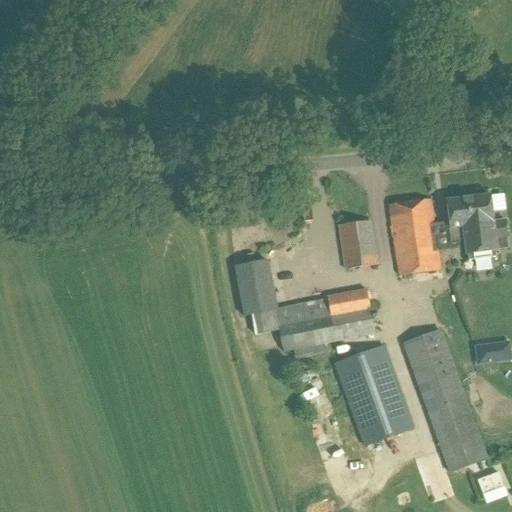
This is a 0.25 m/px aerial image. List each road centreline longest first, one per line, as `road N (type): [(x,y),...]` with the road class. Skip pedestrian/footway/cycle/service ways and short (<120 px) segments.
road 1 (unclassified): [(424,154),(0,195)]
road 2 (unclassified): [(0,151),(112,0)]
road 3 (unclassified): [(424,154),(461,0)]
